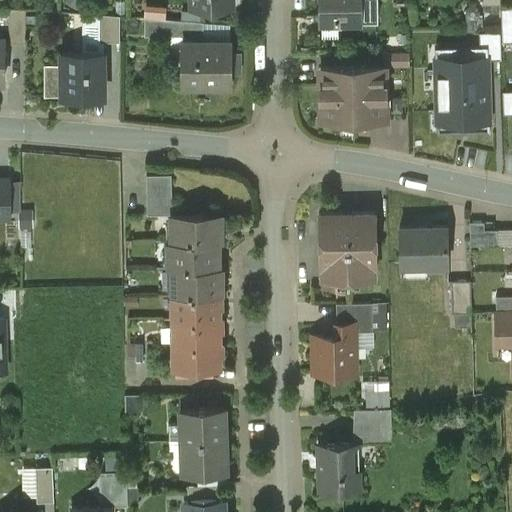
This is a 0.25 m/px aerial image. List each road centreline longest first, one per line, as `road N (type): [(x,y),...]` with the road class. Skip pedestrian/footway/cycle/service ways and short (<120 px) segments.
road 1 (residential): [(273,153),(284,511)]
road 2 (residential): [(0,131),(273,153)]
road 3 (residential): [(273,153),(511,198)]
road 4 (residential): [(271,0),(273,153)]
